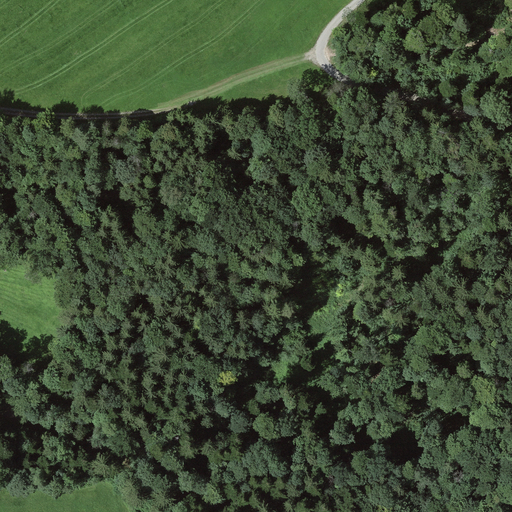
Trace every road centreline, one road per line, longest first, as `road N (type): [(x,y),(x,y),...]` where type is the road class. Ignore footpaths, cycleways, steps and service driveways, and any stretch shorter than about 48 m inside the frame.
road 1 (track): [(0,107),(71,117),(226,95),(309,55),(362,0)]
road 2 (track): [(0,414),(61,436),(94,437),(192,493),(256,511)]
